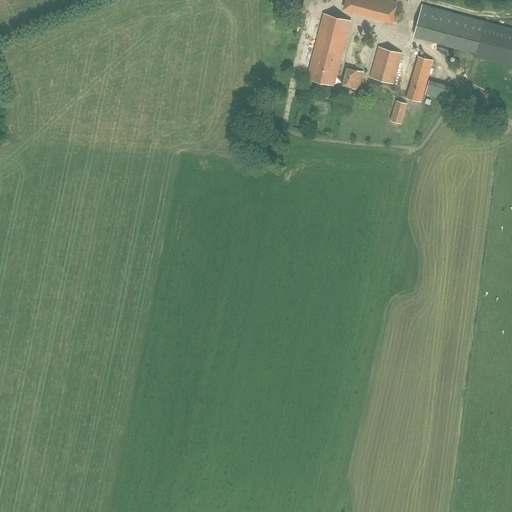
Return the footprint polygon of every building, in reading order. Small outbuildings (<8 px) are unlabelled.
[(393,23),(397,6),(396,6),(397,1),(392,0),(345,0),(343,10),(393,23)] [(511,29),(485,22),(422,6),(416,29),(511,54),(511,29)] [(335,85),(351,21),(325,14),(308,78),(335,85)] [(394,84),(402,53),(378,47),(370,77),(394,84)] [(422,102),(434,60),(418,56),(407,98),(422,102)] [(358,89),(363,72),(348,68),(343,85),(358,89)] [(431,84),(428,94),(450,101),(453,90),(431,84)] [(402,123),(407,104),(396,100),(390,120),(402,123)]
